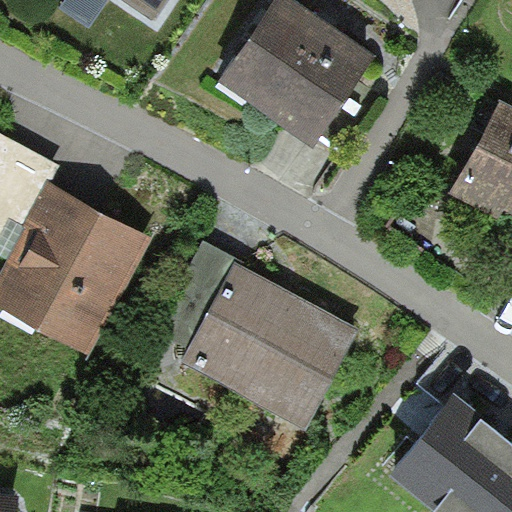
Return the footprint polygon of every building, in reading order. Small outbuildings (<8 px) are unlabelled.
[(119,0),(151,22),(166,0),(119,0)] [(283,1),(223,86),(314,150),(374,65),(325,30),(283,1)] [(507,215),(511,217),(511,103),(504,99),(449,198),(501,227),(507,215)] [(86,207),(49,186),(58,168),(2,137),(0,141),(0,255),(11,262),(0,282),(0,307),(90,357),(153,243),(86,207)] [(278,286),(237,264),(238,262),(206,245),(156,337),(187,354),(181,362),(308,431),(362,331),(278,286)] [(511,511),(511,438),(454,392),(385,476),(428,511),(511,511)] [(0,511),(17,511),(19,493),(0,491),(0,511)]
